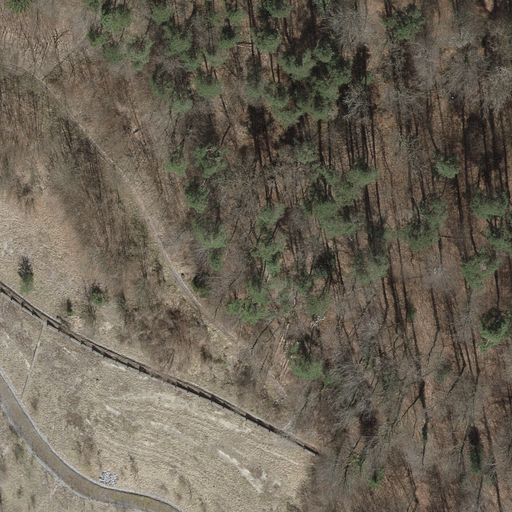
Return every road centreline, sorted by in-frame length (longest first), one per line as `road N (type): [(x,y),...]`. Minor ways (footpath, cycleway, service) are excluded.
road 1 (motorway): [(105,511),(226,0)]
road 2 (motorway): [(198,511),(280,382),(343,301),(511,139)]
road 3 (motorway): [(74,0),(0,361)]
road 4 (track): [(0,384),(53,462),(75,479),(168,511)]
